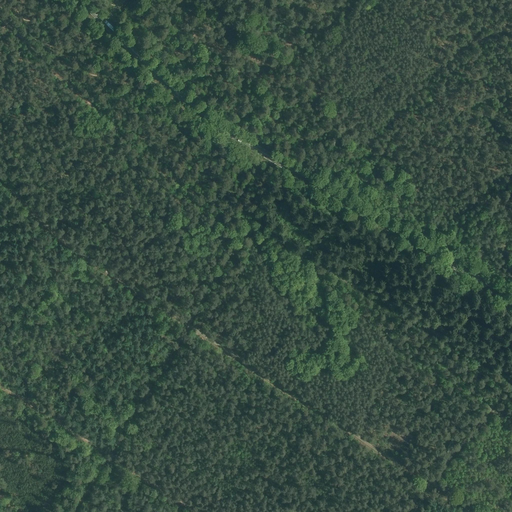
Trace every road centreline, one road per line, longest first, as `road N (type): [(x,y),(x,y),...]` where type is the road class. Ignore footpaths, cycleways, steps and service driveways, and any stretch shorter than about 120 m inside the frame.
road 1 (primary): [(511,299),(211,121),(81,0)]
road 2 (track): [(251,223),(196,194),(0,20)]
road 3 (track): [(393,310),(251,223)]
road 4 (track): [(403,511),(494,406)]
road 5 (track): [(511,379),(393,310)]
